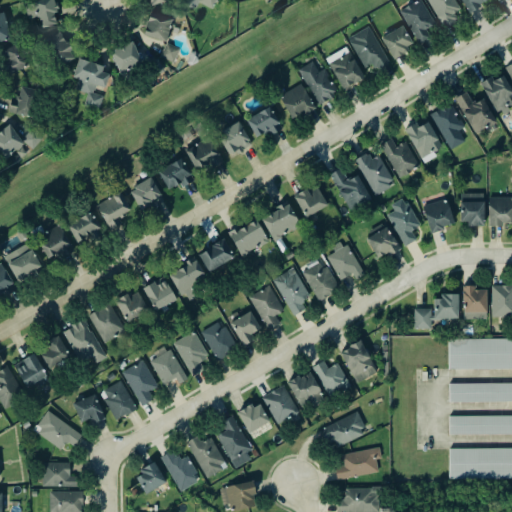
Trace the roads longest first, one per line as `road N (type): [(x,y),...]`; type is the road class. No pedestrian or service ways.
road 1 (residential): [(511,28),(0,332)]
road 2 (residential): [(108,511),(108,461),(426,269),(511,256)]
